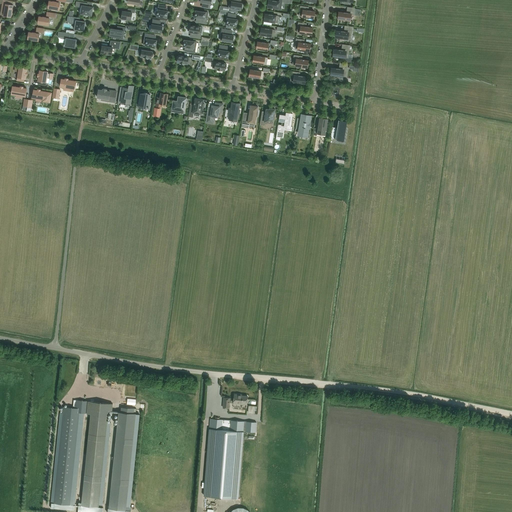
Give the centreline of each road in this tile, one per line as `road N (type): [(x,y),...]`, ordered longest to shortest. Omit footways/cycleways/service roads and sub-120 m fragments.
road 1 (track): [(511,412),(234,374)]
road 2 (unclassified): [(54,348),(75,161)]
road 3 (unclassified): [(234,374),(54,348)]
road 4 (unknown): [(213,373),(202,511)]
